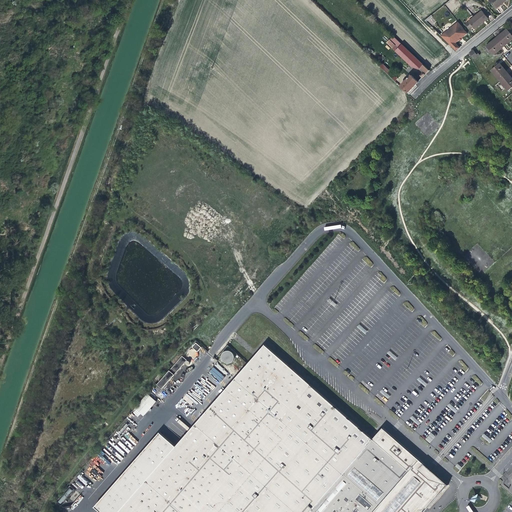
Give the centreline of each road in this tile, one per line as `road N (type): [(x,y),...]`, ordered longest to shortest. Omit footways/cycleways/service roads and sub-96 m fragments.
road 1 (unclassified): [(464,484),(258,299)]
road 2 (residential): [(413,95),(511,12)]
road 3 (track): [(413,95),(327,181)]
